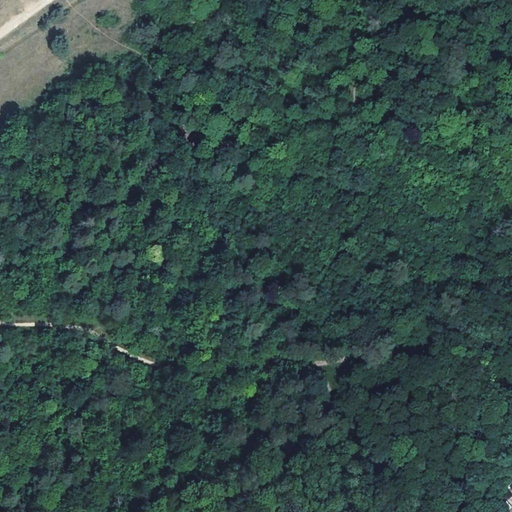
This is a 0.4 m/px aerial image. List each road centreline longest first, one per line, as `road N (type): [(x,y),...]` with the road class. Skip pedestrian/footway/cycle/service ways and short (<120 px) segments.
road 1 (track): [(233,511),(322,414),(330,386),(400,305),(446,268),(477,191),(480,143),(511,94)]
road 2 (track): [(0,321),(78,327),(176,368),(299,362),(330,386)]
